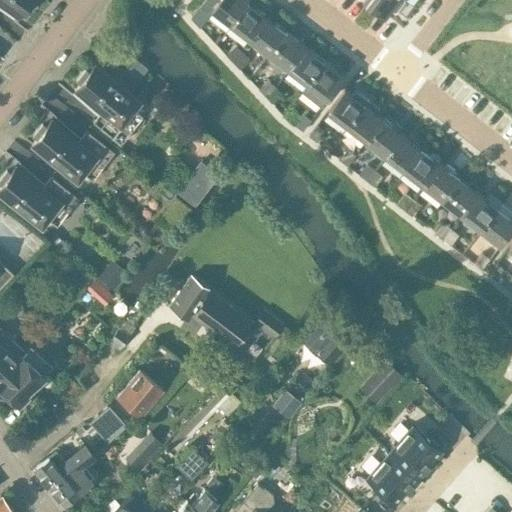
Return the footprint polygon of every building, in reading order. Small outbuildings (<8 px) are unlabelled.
[(0,0),(0,3),(17,16),(22,10),(25,12),(35,1),(33,0),(0,0)] [(204,0),(200,5),(207,9),(213,8),(219,0),(204,0)] [(219,0),(213,8),(232,23),(249,2),(247,0),(219,0)] [(367,0),(386,15),(392,8),(396,11),(404,0),(367,0)] [(232,23),(251,38),(268,16),(249,2),(232,23)] [(251,38),(271,53),(287,31),(268,16),(251,38)] [(271,53),(290,68),(306,46),(287,31),(271,53)] [(227,52),(233,60),(243,51),(236,44),(227,52)] [(290,68),(309,82),(325,61),(306,46),(290,68)] [(233,60),(240,67),(249,58),(243,51),(233,60)] [(309,82),(328,98),(345,76),(325,61),(309,82)] [(91,120),(119,142),(141,113),(132,106),(138,98),(93,64),(88,70),(84,67),(75,79),(79,81),(74,88),(100,109),(91,120)] [(259,88),(266,95),(276,86),(269,79),(259,88)] [(266,95),(272,102),(282,93),(276,86),(266,95)] [(329,110),(348,125),(368,99),(356,90),(353,94),(346,88),(329,110)] [(348,125),(367,140),(384,118),(377,113),(381,109),(368,99),(348,125)] [(295,123),(303,130),(311,119),(304,113),(295,123)] [(367,140),(386,155),(403,133),(384,118),(367,140)] [(81,171),(91,178),(113,150),(85,128),(76,139),(50,119),(45,125),(41,123),(33,134),(36,137),(31,143),(76,178),(81,171)] [(309,134),(317,140),(325,130),(317,124),(309,134)] [(386,155),(406,169),(422,148),(403,133),(386,155)] [(340,158),(348,164),(356,154),(348,148),(340,158)] [(406,169),(424,184),(441,162),(422,148),(406,169)] [(424,184),(443,199),(460,177),(441,162),(424,184)] [(359,173),(367,179),(375,169),(367,163),(359,173)] [(45,217),(55,224),(77,196),(50,174),(41,185),(14,165),(9,171),(6,168),(0,175),(0,182),(0,183),(0,182),(0,192),(40,224),(45,217)] [(367,179),(375,185),(383,175),(375,169),(367,179)] [(443,199),(462,213),(479,192),(460,177),(443,199)] [(397,203),(405,209),(413,198),(405,192),(397,203)] [(462,213),(482,228),(502,203),(489,193),(486,197),(479,192),(462,213)] [(405,209),(413,215),(421,204),(413,198),(405,209)] [(482,228),(501,243),(511,229),(511,217),(511,216),(511,214),(511,210),(502,203),(482,228)] [(435,232),(443,238),(451,228),(443,222),(435,232)] [(443,238),(451,244),(459,234),(451,228),(443,238)] [(474,262),(482,268),(490,258),(482,252),(474,262)] [(0,283),(12,271),(0,259),(0,283)] [(500,282),(507,288),(511,282),(511,275),(508,272),(500,282)] [(191,312),(232,342),(250,318),(190,274),(168,303),(187,317),(191,312)] [(108,340),(119,348),(134,326),(132,324),(141,312),(131,305),(108,340)] [(253,320),(276,337),(285,325),(262,308),(253,320)] [(0,376),(30,345),(29,344),(25,349),(0,326),(0,376)] [(311,349),(329,366),(349,344),(331,327),(311,349)] [(0,376),(0,389),(15,403),(51,364),(30,345),(0,376)] [(358,385),(375,401),(401,374),(384,358),(358,385)] [(116,394),(139,414),(162,387),(138,368),(116,394)] [(167,443),(175,451),(228,394),(220,387),(167,443)] [(108,404),(98,413),(116,433),(125,424),(126,424),(108,404)] [(98,413),(88,422),(106,442),(116,433),(98,413)] [(411,421),(388,448),(417,474),(441,447),(411,421)] [(48,487),(63,504),(91,479),(79,466),(94,453),(84,442),(63,460),(55,466),(62,474),(48,487)] [(417,474),(388,448),(364,475),(394,501),(417,474)] [(33,469),(48,487),(62,474),(55,466),(63,460),(55,450),(33,469)] [(175,465),(188,474),(191,468),(179,460),(175,465)] [(206,484),(211,488),(217,479),(212,475),(206,484)] [(211,488),(215,491),(222,483),(217,479),(211,488)] [(261,511),(263,509),(265,509),(273,500),(272,492),(264,486),(261,486),(256,482),(230,511),(261,511)] [(173,511),(192,511),(209,492),(203,487),(191,502),(185,498),(173,511)] [(0,511),(14,511),(0,492),(0,511)] [(139,511),(150,501),(146,498),(140,504),(128,492),(109,511),(139,511)] [(192,511),(210,511),(206,508),(215,497),(209,492),(192,511)] [(148,511),(147,511),(153,505),(150,501),(139,511),(148,511)]
